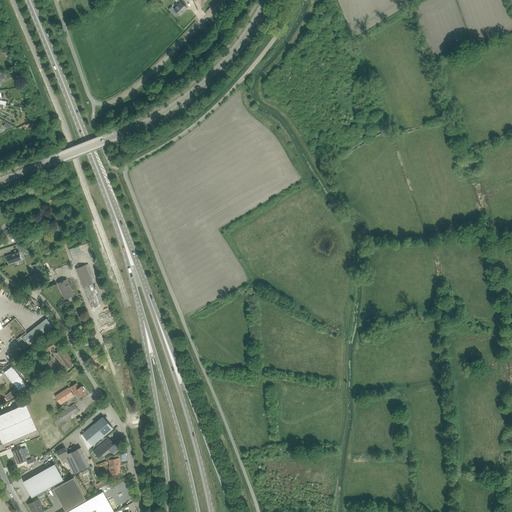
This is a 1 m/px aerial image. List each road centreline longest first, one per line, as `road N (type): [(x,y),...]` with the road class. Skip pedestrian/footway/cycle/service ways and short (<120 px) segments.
road 1 (unclassified): [(140,511),(120,424),(54,311),(0,274)]
road 2 (unclassified): [(222,0),(151,73),(98,104),(54,0)]
road 3 (tertiary): [(54,159),(139,125),(192,91),(235,47),(265,0)]
road 4 (unclassified): [(126,168),(218,104),(296,0)]
road 5 (primary): [(112,207),(30,0)]
road 6 (primary): [(144,318),(199,511)]
road 7 (primary): [(234,511),(159,326)]
road 8 (primary): [(144,318),(168,511)]
road 9 (primary): [(212,511),(159,326)]
road 10 (primary): [(159,326),(112,207)]
